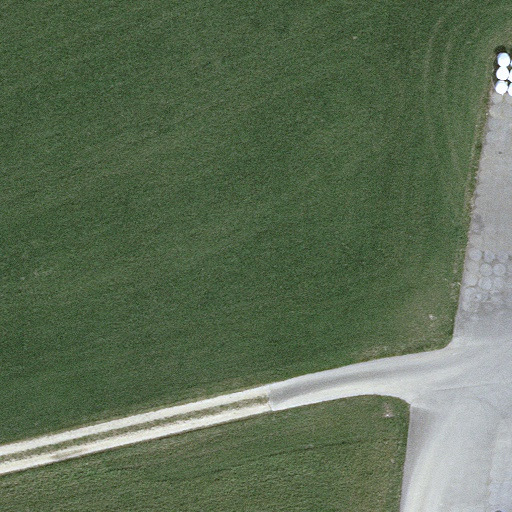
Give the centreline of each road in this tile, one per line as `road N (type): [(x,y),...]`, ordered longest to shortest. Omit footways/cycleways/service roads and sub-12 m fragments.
road 1 (track): [(0,462),(427,369)]
road 2 (track): [(427,369),(416,511)]
